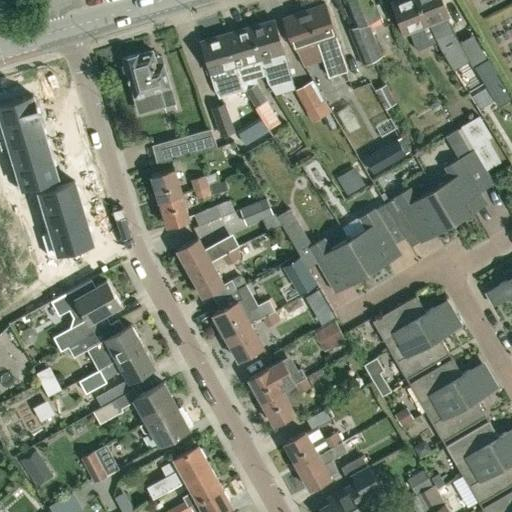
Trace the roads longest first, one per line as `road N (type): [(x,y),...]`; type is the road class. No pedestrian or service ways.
road 1 (residential): [(278,511),(132,248),(69,28)]
road 2 (residential): [(511,380),(444,263),(346,318)]
